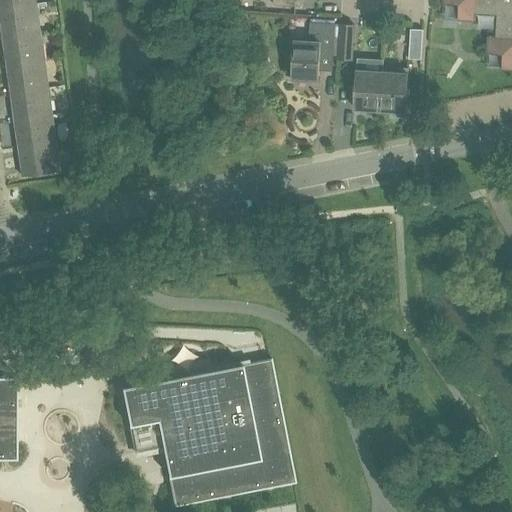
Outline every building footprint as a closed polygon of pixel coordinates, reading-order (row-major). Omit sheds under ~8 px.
[(0,0),(0,9),(35,4),(34,0),(0,0)] [(511,0),(442,0),(443,3),(459,4),(458,20),(475,21),(475,13),(497,14),(496,36),(488,35),(487,52),(503,53),(502,69),(511,70),(511,0)] [(39,32),(35,4),(0,9),(0,24),(2,37),(39,32)] [(286,63),(286,75),(292,75),(292,78),(318,80),(320,55),(333,56),(335,24),(310,23),(309,41),(294,40),(293,63),(286,63)] [(340,25),(338,58),(352,59),(354,25),(340,25)] [(410,29),(409,58),(421,59),(423,29),(410,29)] [(43,60),(39,32),(2,37),(6,65),(43,60)] [(379,110),(382,71),(368,71),(369,60),(357,59),(354,108),(379,110)] [(47,88),(43,60),(6,65),(10,93),(47,88)] [(396,72),(382,71),(379,110),(391,110),(391,115),(408,116),(409,104),(405,104),(408,68),(396,67),(396,72)] [(14,121),(50,116),(47,88),(10,93),(14,121)] [(54,143),(50,116),(14,121),(18,149),(54,143)] [(58,171),(54,143),(18,149),(22,176),(58,171)] [(249,362),(205,371),(122,387),(127,416),(128,416),(135,452),(163,447),(163,451),(174,506),(295,482),(271,358),(249,362)] [(0,457),(16,458),(16,430),(16,376),(0,375),(0,457)]
